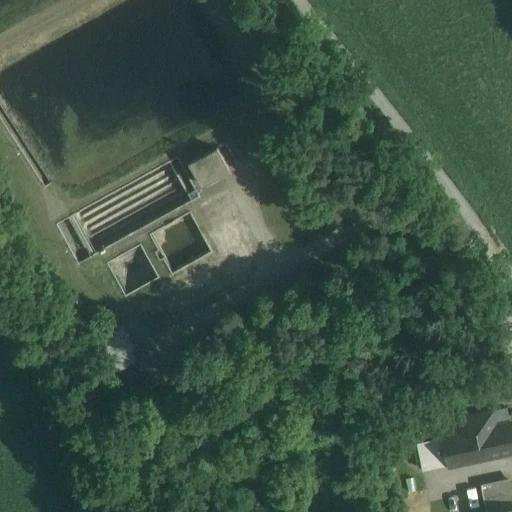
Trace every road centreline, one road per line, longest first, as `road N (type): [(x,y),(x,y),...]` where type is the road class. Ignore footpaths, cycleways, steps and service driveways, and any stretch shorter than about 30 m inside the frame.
road 1 (track): [(465,221),(294,0)]
road 2 (residential): [(511,340),(494,257),(465,221)]
